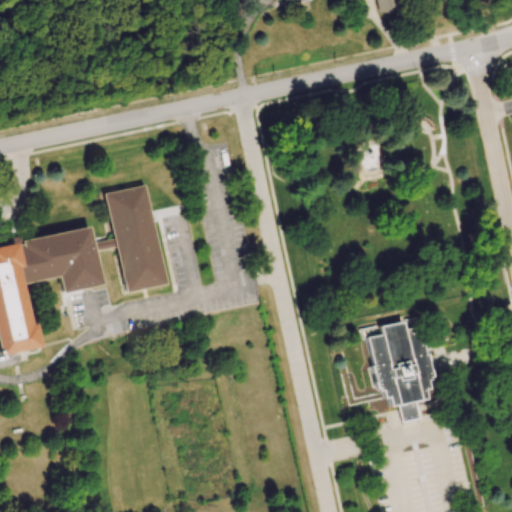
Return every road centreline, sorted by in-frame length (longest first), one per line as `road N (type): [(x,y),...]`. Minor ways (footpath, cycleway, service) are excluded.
road 1 (tertiary): [(511,36),(0,147)]
road 2 (residential): [(326,511),(240,97)]
road 3 (residential): [(511,245),(472,46)]
